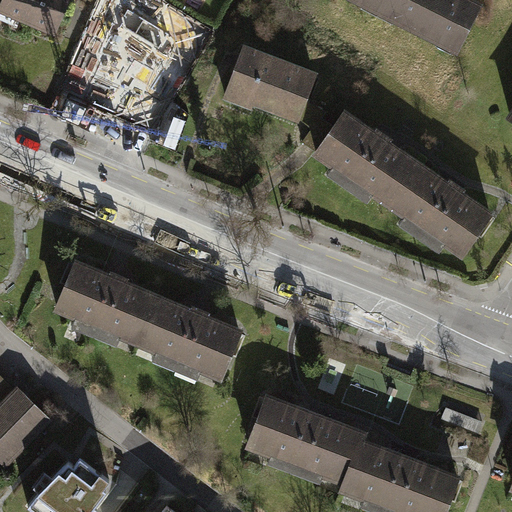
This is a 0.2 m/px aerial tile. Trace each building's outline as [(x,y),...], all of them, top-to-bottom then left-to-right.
[(0,0),(0,11),(51,34),(65,0),(0,0)] [(374,0),(470,36),(483,0),(374,0)] [(128,9),(118,4),(96,53),(102,55),(83,99),(100,106),(96,114),(130,128),(163,71),(160,69),(180,36),(143,17),(147,8),(132,2),(128,9)] [(261,48),(243,41),(221,96),(251,108),(253,102),(297,120),(299,117),(306,97),(317,69),(261,48)] [(326,110),(306,97),(299,117),(311,127),(303,140),(315,149),(333,123),(323,116),(326,110)] [(382,131),(345,106),(333,123),(315,149),(313,151),(332,164),(326,172),(367,200),(372,193),(404,215),(399,222),(438,249),(444,241),(462,253),(493,209),(455,182),(382,131)] [(134,345),(155,294),(73,259),(51,311),(134,345)] [(240,328),(155,294),(134,345),(218,380),(240,328)] [(0,375),(0,398),(10,387),(0,375)] [(0,398),(0,463),(4,467),(50,419),(13,384),(10,387),(0,398)] [(245,445),(341,482),(351,455),(356,458),(365,435),(368,429),(266,390),(245,445)] [(483,420),(447,407),(443,419),(479,432),(483,420)] [(445,511),(461,472),(365,435),(356,458),(351,455),(341,482),(337,490),(395,511),(445,511)] [(65,460),(27,505),(35,511),(86,511),(109,481),(77,458),(73,465),(65,460)]
